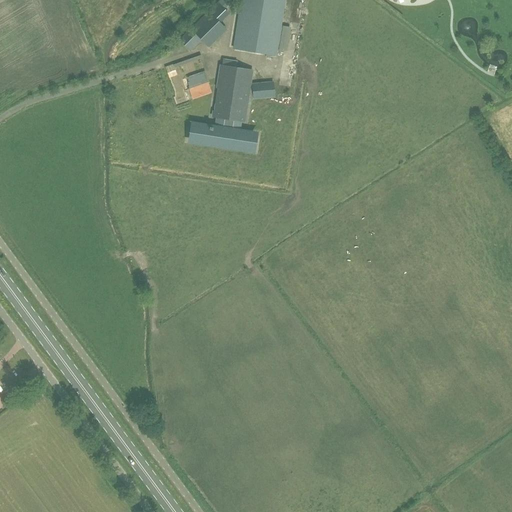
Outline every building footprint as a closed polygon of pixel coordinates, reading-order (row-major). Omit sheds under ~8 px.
[(284,0),(240,0),(233,48),(276,55),(284,0)] [(219,22),(228,13),(217,3),(179,40),(187,48),(199,37),(208,47),(226,29),(219,22)] [(189,91),(213,83),(207,65),(170,78),(181,106),(193,102),(189,91)] [(214,108),(245,112),(252,70),(221,66),(214,108)] [(232,128),(234,115),(225,114),(223,126),(211,124),(205,126),(190,124),(197,144),(204,145),(213,148),(233,151),(239,151),(254,153),(247,132),(239,131),(232,128)]
